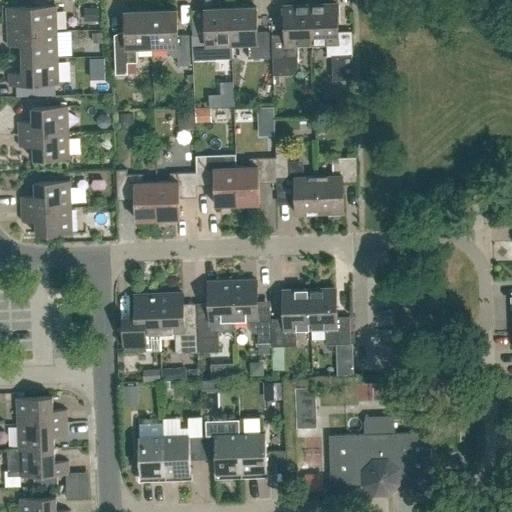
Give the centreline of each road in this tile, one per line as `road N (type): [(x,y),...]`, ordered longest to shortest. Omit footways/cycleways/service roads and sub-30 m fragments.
road 1 (residential): [(101,252),(359,240)]
road 2 (residential): [(359,240),(446,237),(473,248),(485,275),(487,316),(474,346)]
road 3 (residential): [(474,346),(453,361),(399,362),(375,349),(362,321),(359,240)]
road 4 (residential): [(124,511),(290,511)]
road 5 (residential): [(113,511),(106,369)]
